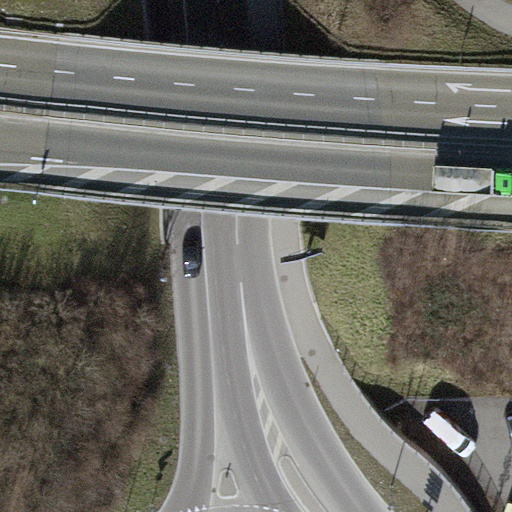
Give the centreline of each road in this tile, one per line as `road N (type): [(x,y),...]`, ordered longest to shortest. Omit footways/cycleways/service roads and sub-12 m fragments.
road 1 (trunk): [(511,124),(0,80)]
road 2 (trunk): [(0,134),(511,177)]
road 3 (tertiary): [(363,511),(282,394),(228,265)]
road 4 (tertiary): [(228,265),(207,0)]
road 5 (tertiary): [(233,511),(228,265)]
